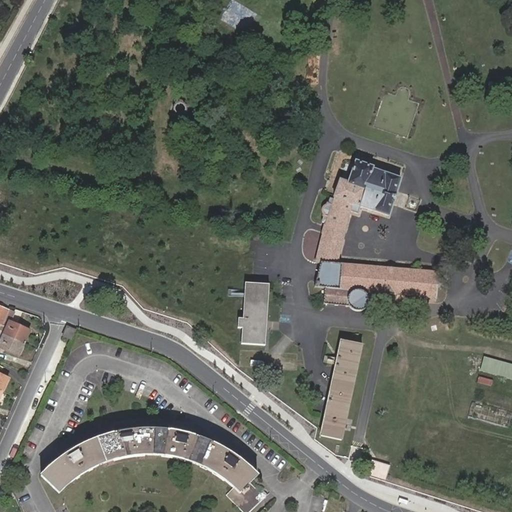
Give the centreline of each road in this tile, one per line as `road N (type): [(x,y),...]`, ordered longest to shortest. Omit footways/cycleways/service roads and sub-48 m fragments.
road 1 (tertiary): [(65,314),(174,350),(346,487),(390,511)]
road 2 (residential): [(0,459),(65,314)]
